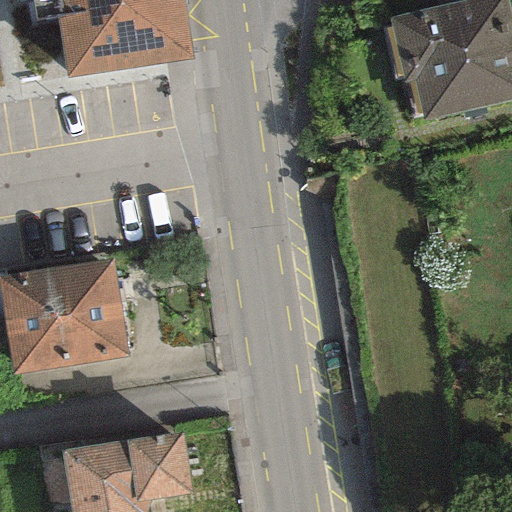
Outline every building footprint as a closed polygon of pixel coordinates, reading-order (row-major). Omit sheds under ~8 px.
[(52,0),(64,78),(190,60),(181,0),(52,0)] [(468,0),(388,18),(403,83),(413,81),(422,119),(511,99),(511,26),(506,0),(468,0)] [(483,511),(427,197),(337,213),(390,511),(483,511)] [(110,260),(0,277),(0,299),(12,374),(125,356),(110,260)] [(181,434),(59,452),(67,511),(142,511),(140,501),(190,493),(181,434)]
